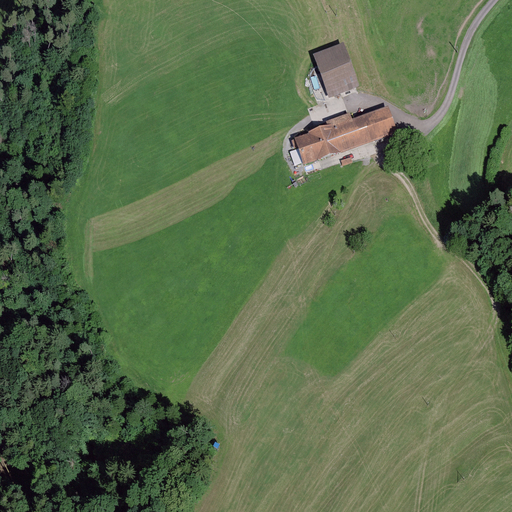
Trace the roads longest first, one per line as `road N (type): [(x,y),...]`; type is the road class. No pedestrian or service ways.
road 1 (track): [(437,126),(379,152),(414,184),(429,233),(470,267),(489,300),(493,336)]
road 2 (unclassified): [(498,0),(472,24),(437,126),(360,95),(324,107)]
